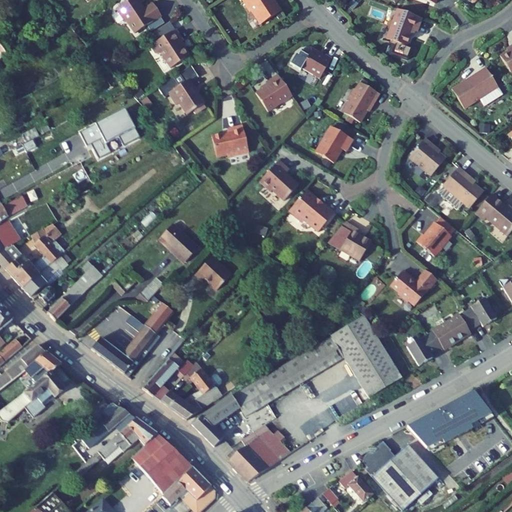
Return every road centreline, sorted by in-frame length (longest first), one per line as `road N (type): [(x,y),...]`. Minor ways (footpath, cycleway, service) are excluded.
road 1 (secondary): [(0,285),(173,426),(239,492)]
road 2 (residential): [(511,354),(245,500)]
road 3 (residential): [(511,182),(308,0)]
